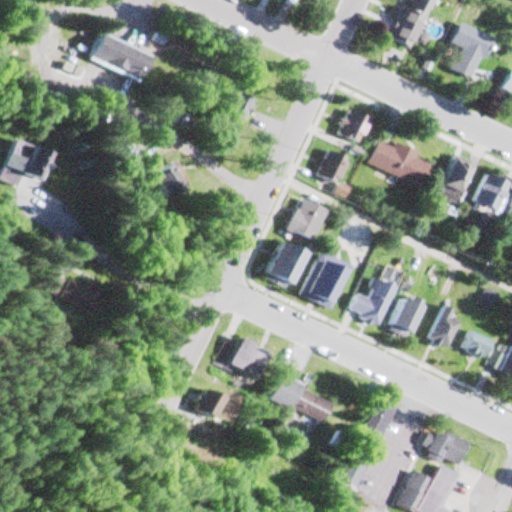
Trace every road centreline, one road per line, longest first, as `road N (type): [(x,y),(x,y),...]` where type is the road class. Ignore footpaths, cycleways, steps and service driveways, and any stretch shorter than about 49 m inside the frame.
road 1 (residential): [(169,399),(354,0)]
road 2 (residential): [(511,146),(208,0)]
road 3 (residential): [(223,285),(511,427)]
